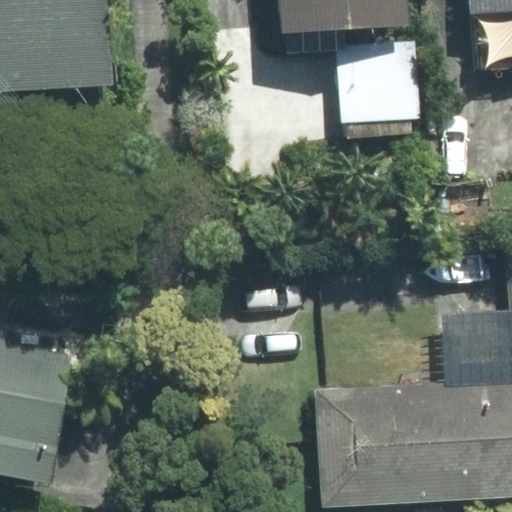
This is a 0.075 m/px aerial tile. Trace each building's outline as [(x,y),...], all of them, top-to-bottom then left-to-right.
[(0,0),(0,83),(115,74),(108,0),(0,0)] [(415,18),(412,0),(280,0),(284,32),(415,18)] [(511,0),(463,0),(471,76),(511,71),(511,0)] [(423,121),(421,35),(340,36),(342,123),(423,121)] [(511,493),(511,245),(508,245),(507,380),(320,379),(319,492),(511,493)] [(0,463),(63,475),(87,337),(11,324),(16,293),(0,290),(0,463)]
